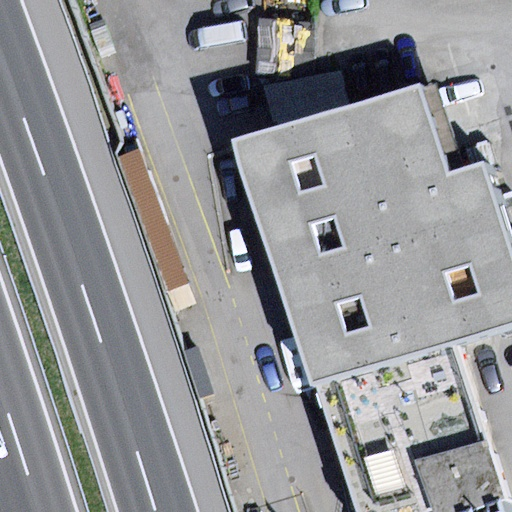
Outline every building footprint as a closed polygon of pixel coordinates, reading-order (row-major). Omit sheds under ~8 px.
[(315,22),(262,21),(261,73),(314,74),(315,22)] [(264,87),(277,130),(351,108),(339,73),(264,87)] [(277,130),(237,142),(312,394),(321,391),(457,349),(511,334),(511,239),(490,164),(447,177),(420,88),(351,108),(277,130)] [(191,283),(142,150),(119,159),(168,291),(191,283)] [(457,349),(321,391),(358,511),(460,511),(503,499),(457,349)]
